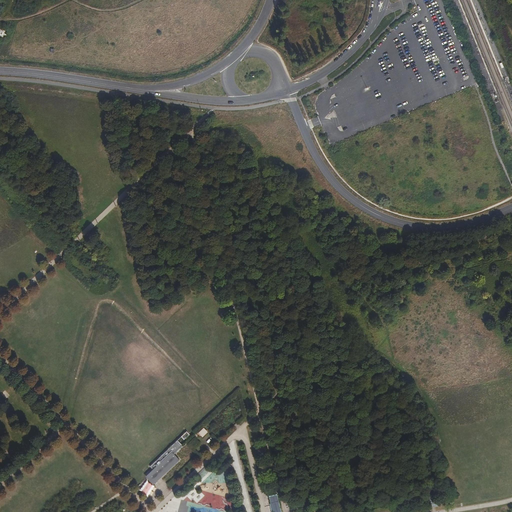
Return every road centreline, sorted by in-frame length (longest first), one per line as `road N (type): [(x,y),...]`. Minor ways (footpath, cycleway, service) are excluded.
road 1 (tertiary): [(511,207),(437,228),(373,212),(328,175),(288,90)]
road 2 (tertiary): [(0,71),(130,88)]
